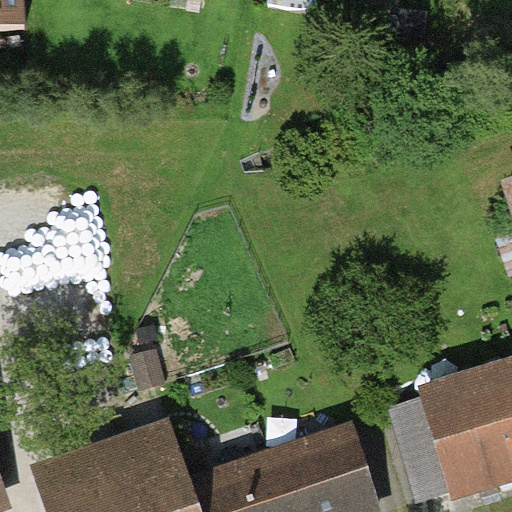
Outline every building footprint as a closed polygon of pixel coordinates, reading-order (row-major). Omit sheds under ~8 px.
[(0,0),(0,38),(33,37),(30,0),(0,0)] [(511,187),(495,193),(511,246),(511,187)] [(511,475),(511,382),(413,418),(442,500),(511,475)] [(35,511),(194,511),(187,490),(165,428),(23,479),(35,511)] [(381,511),(352,431),(187,490),(194,511),(381,511)]
